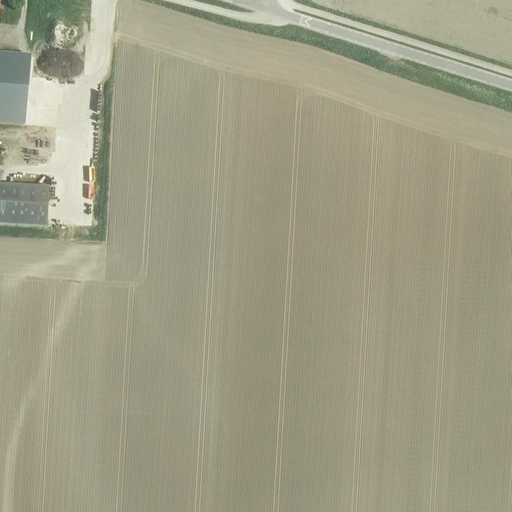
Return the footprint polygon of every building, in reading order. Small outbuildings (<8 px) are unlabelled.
[(0,122),(24,125),(28,75),(29,58),(12,57),(0,55),(0,122)] [(103,129),(94,128),(92,142),(101,143),(103,129)] [(10,149),(17,145),(15,140),(8,144),(10,149)] [(32,161),(45,160),(44,153),(31,154),(32,161)] [(96,189),(96,179),(98,179),(98,167),(87,168),(87,175),(94,174),(94,182),(87,182),(87,189),(96,189)] [(0,185),(0,225),(47,228),(49,188),(0,185)]
